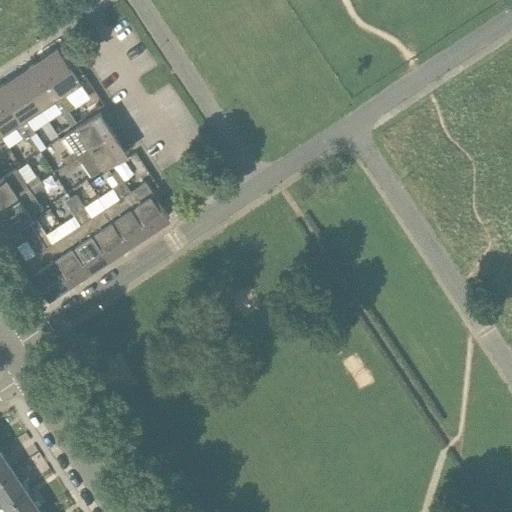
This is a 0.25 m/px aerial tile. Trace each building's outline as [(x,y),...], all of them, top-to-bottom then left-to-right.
[(66,93),(81,83),(57,48),(37,61),(69,109),(74,106),(66,93)] [(63,113),(69,109),(37,61),(17,74),(41,110),(55,101),(63,113)] [(27,119),(41,110),(17,74),(0,85),(0,90),(30,136),(35,132),(27,119)] [(24,139),(30,136),(0,90),(0,134),(1,136),(16,127),(24,139)] [(62,157),(66,163),(113,132),(99,111),(64,135),(74,150),(62,157)] [(81,161),(91,176),(126,152),(113,132),(66,163),(56,170),(59,175),(81,161)] [(0,176),(0,205),(40,179),(37,174),(26,182),(16,167),(0,176)] [(116,182),(149,229),(168,215),(147,183),(145,180),(130,190),(116,169),(110,173),(116,182)] [(0,220),(7,231),(43,207),(33,192),(44,185),(40,179),(0,205),(0,220)] [(129,242),(149,229),(116,182),(111,186),(119,197),(105,206),(129,242)] [(109,255),(129,242),(105,206),(91,216),(75,193),(70,196),(109,255)] [(89,268),(109,255),(70,196),(64,200),(80,223),(65,233),(89,268)] [(69,281),(89,268),(65,233),(51,242),(36,219),(31,223),(33,226),(69,281)] [(49,294),(69,281),(33,226),(28,230),(40,249),(25,259),(49,294)] [(0,449),(0,475),(12,468),(0,449)] [(0,497),(4,503),(26,488),(12,468),(0,475),(0,497)] [(9,511),(34,511),(40,509),(26,488),(4,503),(9,511)]
